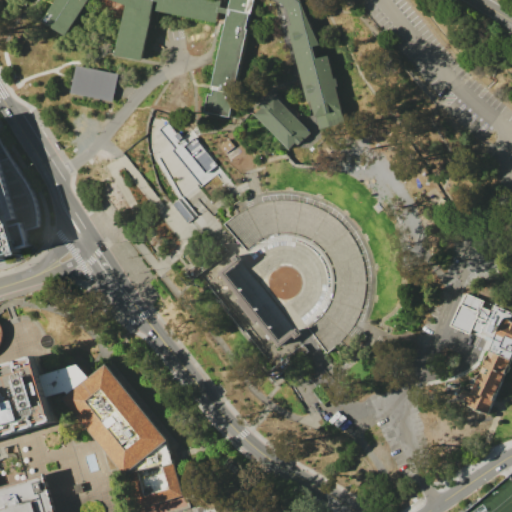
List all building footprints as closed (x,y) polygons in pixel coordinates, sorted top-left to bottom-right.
[(221,0),(221,5),(228,6),(229,0),(254,0),(231,118),(205,113),(227,12),(220,11),(217,20),(153,9),(143,61),(116,56),(126,4),(116,0),(88,0),(67,35),(43,21),(55,0),(221,0)] [(290,11),(279,0),(302,0),(307,12),(321,44),(314,46),(317,59),(329,55),(347,123),(321,129),(314,101),(309,102),(288,25),(293,24),(291,16),(290,11)] [(70,92),(72,80),(75,66),(117,74),(112,100),(70,92)] [(273,92),(311,131),(297,144),(296,143),(289,149),(255,114),(262,107),(260,105),(273,92)] [(167,122),(160,129),(174,146),(175,148),(172,150),(194,177),(197,181),(201,185),(215,174),(217,172),(219,170),(205,153),(193,137),(187,142),(184,139),(178,132),(176,133),(167,122)] [(0,138),(0,259),(21,253),(20,249),(31,246),(27,231),(40,227),(40,219),(37,201),(32,190),(25,179),(11,160),(0,138)] [(228,139),(234,146),(225,153),(219,146),(228,139)] [(332,355),(349,341),(356,347),(360,341),(367,330),(368,328),(373,315),(378,299),(380,283),(378,267),(373,253),(367,239),(359,226),(348,215),(335,205),(322,199),(308,194),(292,192),(276,192),(261,194),(257,196),(251,198),(249,198),(236,205),(240,213),(235,217),(227,224),(225,225),(247,250),(249,252),(251,254),(244,260),(238,252),(231,258),(230,258),(233,261),(219,272),(240,299),(237,302),(256,326),(260,323),(280,348),(295,337),(297,340),(304,334),(302,332),(304,330),(307,328),(309,327),(311,328),(332,355)] [(177,200),(172,204),(186,222),(191,218),(177,200)] [(221,245),(228,254),(201,274),(193,280),(186,271),(192,266),(221,245)] [(467,405),(473,408),(474,410),(479,412),(482,412),(487,414),(493,401),(506,372),(507,372),(509,367),(509,365),(511,357),(511,320),(510,320),(511,316),(511,313),(492,305),(489,311),(480,307),(483,301),(465,293),(460,303),(459,303),(450,326),(469,334),(472,329),(490,337),(494,339),(486,356),(485,357),(483,361),(483,363),(478,375),(476,376),(475,380),(475,382),(470,392),(463,389),(459,398),(468,402),(467,405)] [(302,345),(308,354),(296,363),(279,375),(274,379),(268,370),(273,366),(302,345)] [(0,369),(0,443),(58,427),(49,396),(46,385),(43,374),(38,359),(0,369)] [(78,364),(90,377),(69,394),(67,391),(49,396),(46,385),(43,374),(78,364)] [(64,398),(69,394),(90,377),(106,364),(168,440),(166,441),(169,450),(170,449),(172,457),(183,496),(140,508),(131,472),(125,473),(64,398)] [(511,511),(465,511),(511,472),(511,511)] [(45,475),(56,511),(0,511),(0,487),(10,485),(26,480),(45,475)]
